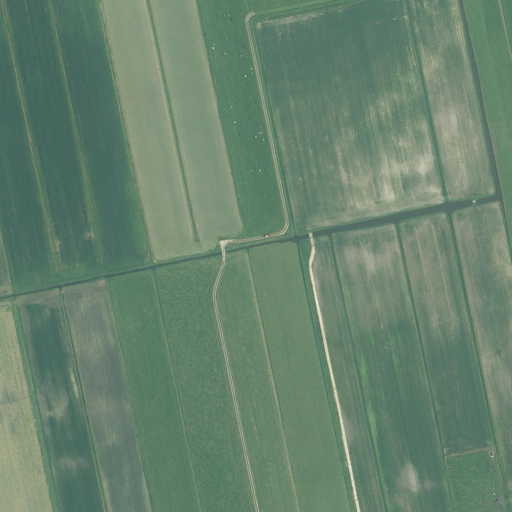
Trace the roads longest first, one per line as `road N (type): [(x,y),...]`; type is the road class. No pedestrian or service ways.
road 1 (track): [(256,511),(213,297),(222,244),(285,227),(246,22),(251,14)]
road 2 (track): [(311,239),(308,267),(358,511)]
